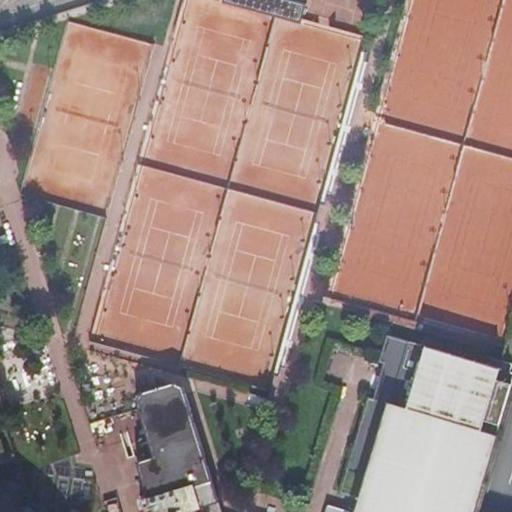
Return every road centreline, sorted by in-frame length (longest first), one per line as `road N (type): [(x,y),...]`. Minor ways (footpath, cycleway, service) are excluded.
road 1 (trunk): [(444,0),(409,336),(363,511)]
road 2 (trunk): [(467,511),(511,327)]
